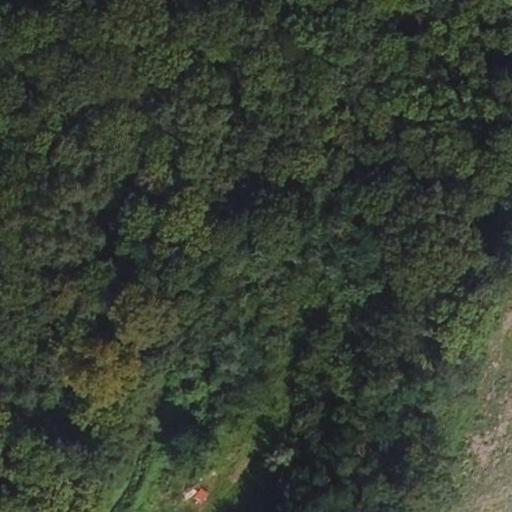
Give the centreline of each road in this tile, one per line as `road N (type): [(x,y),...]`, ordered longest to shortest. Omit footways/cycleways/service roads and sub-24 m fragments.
road 1 (track): [(341,0),(105,511)]
road 2 (track): [(361,511),(511,200)]
